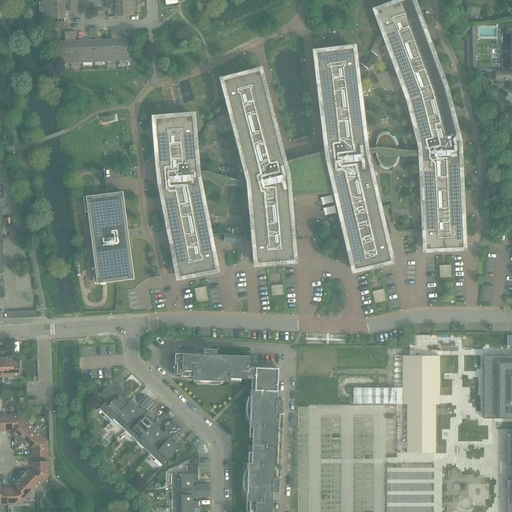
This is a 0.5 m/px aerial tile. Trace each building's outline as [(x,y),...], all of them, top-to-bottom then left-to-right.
[(41,0),(42,19),(57,18),(57,22),(64,22),(63,0),(41,0)] [(77,11),(76,0),(66,1),(67,11),(77,11)] [(389,9),(376,13),(391,52),(393,52),(408,92),(412,91),(414,96),(410,98),(420,136),(424,135),(425,140),(421,141),(422,146),(423,156),(427,156),(427,161),(423,161),(425,201),(429,201),(429,206),(425,206),(426,214),(423,214),(425,246),(438,246),(438,247),(452,246),(451,245),(463,245),(461,213),(458,213),(457,209),(461,209),(459,168),(455,168),(455,164),(459,164),(458,152),(459,152),(459,151),(458,152),(457,143),(459,143),(459,142),(458,141),(453,123),(450,124),(449,120),(452,120),(444,88),(440,76),(437,77),(435,74),(439,72),(424,34),(421,35),(420,32),(423,30),(412,0),(402,4),(401,3),(389,8),(389,9)] [(137,3),(115,4),(116,16),(138,15),(137,3)] [(478,18),(480,8),(472,6),(470,16),(478,18)] [(468,48),(467,48),(467,69),(468,69),(476,69),(476,48),(475,27),(468,27),(468,48)] [(117,61),(116,30),(111,30),(111,37),(113,37),(113,39),(105,40),(106,62),(117,61)] [(116,30),(117,61),(129,61),(128,39),(120,39),(120,37),(121,36),(121,30),(116,30)] [(71,63),(70,31),(64,32),(65,39),(66,39),(66,41),(58,41),(59,64),(71,63)] [(83,63),(82,41),(73,41),(73,38),(74,38),(74,31),(70,31),(71,63),(83,63)] [(511,34),(502,34),(502,43),(501,43),(501,59),(502,60),(502,68),(511,67),(511,34)] [(94,62),(93,40),(82,41),(83,63),(94,62)] [(106,62),(105,40),(93,40),(94,62),(106,62)] [(236,80),(223,83),(233,123),(235,123),(246,165),(250,164),(251,169),(248,170),(251,181),(255,236),(253,237),(255,260),(293,257),(288,196),(299,195),(299,196),(300,196),(302,196),(304,196),(305,195),(306,195),(335,192),(345,236),(343,237),(343,236),(342,237),(346,252),(347,252),(346,251),(349,251),(352,267),(389,258),(365,154),(375,152),(377,159),(380,164),(378,165),(379,166),(381,165),(384,167),(388,168),(388,170),(389,170),(388,168),(392,167),(393,168),(394,168),(393,166),(395,163),(397,158),(397,156),(397,154),(399,154),(398,154),(397,149),(397,145),(398,145),(398,144),(396,145),(394,141),(392,138),(394,136),(392,137),(389,134),(390,133),(389,133),(388,134),(384,134),(380,135),(377,139),(376,138),(375,138),(377,139),(375,148),(364,149),(363,141),(357,141),(357,136),(361,136),(356,96),(352,97),(351,91),(355,91),(353,68),(355,68),(353,51),(339,52),(326,53),(326,54),(315,55),(319,87),(322,87),(323,90),(319,91),(324,132),(328,131),(328,135),(325,136),(326,151),(307,155),(301,157),(301,156),(300,157),(282,162),(280,151),(276,152),(275,149),(279,148),(268,108),(265,109),(264,105),(267,104),(259,73),(249,76),(248,75),(235,79),(236,80)] [(368,55),(361,64),(364,66),(367,69),(374,60),(371,58),(368,55)] [(511,79),(511,70),(495,70),(494,80),(511,79)] [(111,114),(100,116),(101,123),(113,120),(111,114)] [(165,121),(154,121),(157,153),(160,153),(161,157),(157,157),(158,171),(159,172),(160,180),(159,181),(160,184),(162,195),(165,194),(166,198),(162,198),(170,239),(174,238),(175,242),(171,242),(177,274),(188,272),(189,273),(202,270),(201,269),(215,267),(208,235),(206,236),(205,228),(201,228),(200,223),(204,222),(196,184),(192,184),(191,179),(195,178),(194,174),(193,164),(189,164),(189,159),(193,158),(191,136),(193,135),(192,118),(179,119),(178,119),(165,120),(165,121)] [(90,210),(87,211),(95,269),(97,269),(99,283),(115,281),(133,279),(129,249),(127,249),(123,222),(126,222),(122,192),(88,196),(90,210)] [(511,233),(499,232),(497,243),(511,245),(511,233)] [(224,240),(224,242),(240,243),(240,235),(224,234),(224,240)] [(250,501),(249,511),(271,511),(272,492),(278,492),(278,479),(273,478),(275,413),(281,413),(281,400),(276,400),(277,368),(249,367),(249,356),(216,355),(216,350),(203,349),(203,354),(174,353),(173,376),(192,376),(192,380),(230,382),(230,378),(254,379),(253,387),(254,389),(250,389),(249,427),(252,427),(251,463),(247,463),(246,500),(250,501)] [(1,355),(2,377),(19,377),(19,360),(13,360),(12,357),(7,357),(5,354),(1,355)] [(511,354),(482,355),(482,419),(511,418),(511,354)] [(409,356),(402,356),(402,388),(403,388),(403,404),(406,404),(406,453),(435,453),(435,404),(439,404),(439,356),(409,356)] [(111,421),(129,401),(125,397),(123,399),(118,395),(120,393),(111,384),(100,395),(107,400),(99,409),(105,414),(103,417),(109,423),(111,421)] [(394,388),(353,387),(353,404),(394,404),(394,388)] [(129,401),(111,421),(117,427),(119,424),(125,430),(153,401),(148,397),(140,406),(141,407),(138,410),(134,406),(135,404),(131,400),(129,401)] [(153,401),(125,430),(131,436),(129,439),(135,444),(155,423),(150,419),(149,420),(144,416),(147,413),(149,414),(158,405),(153,401)] [(5,415),(5,431),(13,431),(14,432),(11,435),(15,438),(16,442),(18,444),(33,428),(19,414),(5,415)] [(155,423),(135,444),(141,450),(143,448),(149,453),(177,424),(173,420),(164,429),(165,430),(163,433),(158,429),(160,427),(155,423)] [(177,424),(149,453),(155,459),(153,462),(159,468),(180,446),(175,442),(173,443),(169,439),(171,436),(173,438),(182,428),(177,424)] [(33,428),(18,444),(20,446),(24,446),(28,450),(30,447),(31,448),(32,456),(48,456),(47,441),(33,428)] [(19,475),(35,490),(48,476),(48,461),(32,462),(32,470),(31,471),(28,468),(24,472),(21,472),(19,475)] [(187,466),(187,474),(168,474),(168,483),(171,483),(172,491),(209,491),(209,484),(196,485),(196,487),(192,487),(192,481),(198,480),(197,466),(187,466)] [(7,488),(7,504),(21,504),(35,490),(19,475),(16,477),(16,480),(13,484),(15,487),(14,488),(7,488)] [(209,491),(172,491),(172,500),(168,500),(169,508),(198,508),(198,501),(193,501),(192,495),(197,495),(197,497),(209,497),(209,491)]
